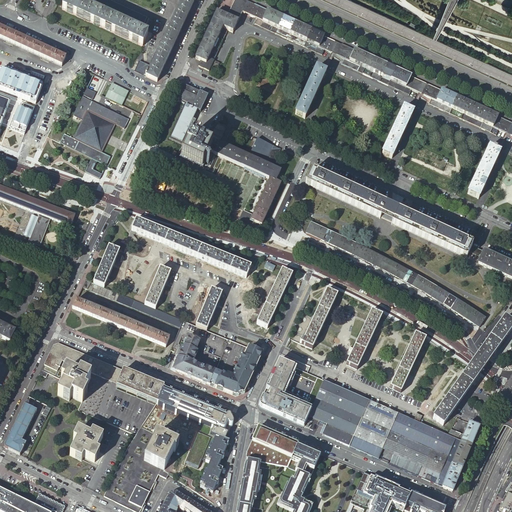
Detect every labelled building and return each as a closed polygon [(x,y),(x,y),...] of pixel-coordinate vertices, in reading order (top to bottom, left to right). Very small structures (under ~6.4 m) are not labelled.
[(74,0),(74,1),(71,0),(65,0),(61,9),(142,46),(147,35),(137,30),(137,29),(133,27),(133,28),(119,22),(120,21),(116,19),(116,20),(98,12),(99,11),(95,9),(95,11),(77,3),(78,1),(75,0),(74,0)] [(80,0),(142,28),(147,17),(109,0),(80,0)] [(178,37),(194,2),(190,0),(181,0),(151,66),(139,61),(135,70),(134,71),(157,82),(178,37)] [(250,3),(243,0),(235,0),(227,17),(217,12),(207,34),(195,59),(201,61),(198,66),(209,71),(211,66),(214,61),(228,31),(233,33),(237,22),(242,13),(244,14),(250,3)] [(254,25),(260,27),(262,22),(267,11),(257,6),(254,5),(249,16),(257,20),(254,25)] [(260,27),(275,34),(283,18),(281,17),(273,14),(267,11),(262,22),(260,27)] [(275,34),(303,47),(311,31),(310,31),(306,29),(292,22),(283,18),(275,34)] [(28,51),(41,57),(49,61),(61,66),(65,58),(34,43),(23,38),(0,27),(0,38),(4,40),(13,44),(28,51)] [(336,43),(311,31),(303,47),(321,55),(324,50),(331,54),(336,43)] [(344,60),(349,49),(336,43),(331,54),(332,54),(335,55),(344,60)] [(354,51),(349,49),(344,60),(341,65),(347,67),(354,51)] [(362,74),(370,78),(377,62),(354,51),(347,67),(362,74)] [(380,82),(387,66),(377,62),(370,78),(380,82)] [(395,70),(387,66),(380,82),(388,86),(395,70)] [(325,72),(316,68),(295,114),(305,119),(326,72),(325,72)] [(423,83),(395,70),(388,86),(408,95),(411,90),(418,94),(423,83)] [(113,83),(112,84),(128,91),(124,98),(126,99),(130,91),(113,83)] [(421,95),(430,99),(435,88),(423,83),(418,94),(419,94),(421,95)] [(106,97),(123,105),(126,99),(124,98),(128,91),(112,84),(106,97)] [(207,96),(183,85),(176,101),(184,105),(168,139),(185,147),(191,133),(187,131),(197,110),(200,111),(200,112),(203,106),(207,96)] [(428,104),(449,114),(456,98),(435,88),(430,99),(428,104)] [(96,94),(87,90),(84,97),(93,101),(96,94)] [(100,180),(102,175),(93,170),(97,162),(106,167),(110,157),(102,153),(108,139),(115,125),(124,129),(129,120),(82,97),(73,116),(82,121),(73,139),(64,135),(59,144),(91,159),(85,172),(88,174),(100,180)] [(468,123),(490,133),(497,117),(496,116),(491,114),(477,108),(456,98),(449,114),(468,123)] [(411,112),(403,108),(382,154),(392,159),(413,112),(411,112)] [(510,123),(497,117),(490,133),(495,135),(498,130),(505,134),(510,123)] [(218,125),(208,139),(218,143),(225,129),(218,125)] [(193,134),(191,133),(185,147),(180,157),(201,167),(203,164),(203,163),(207,165),(208,162),(204,160),(208,152),(213,154),(218,143),(208,139),(208,138),(206,143),(192,137),(193,134)] [(260,141),(256,139),(249,156),(252,158),(272,166),(279,150),(260,141)] [(248,157),(218,143),(213,154),(214,154),(223,158),(240,166),(249,171),(269,180),(275,182),(280,172),(271,168),(252,159),(248,157)] [(493,149),(488,148),(467,194),(478,199),(500,153),(498,152),(496,151),(496,150),(493,148),(493,149)] [(203,163),(203,164),(208,166),(214,154),(213,154),(208,152),(204,160),(208,162),(207,165),(203,163)] [(383,205),(373,200),(311,172),(312,172),(311,171),(305,184),(305,185),(306,184),(308,186),(379,218),(379,219),(380,218),(391,223),(391,224),(391,225),(391,224),(395,226),(462,257),(465,258),(465,259),(468,253),(471,246),(472,246),(471,245),(471,246),(410,218),(401,214),(397,212),(397,211),(396,213),(390,210),(385,207),(385,206),(385,205),(385,206),(383,205)] [(280,185),(275,182),(269,180),(255,211),(266,216),(267,215),(274,198),(280,185)] [(0,187),(0,199),(39,215),(49,219),(70,227),(73,220),(74,216),(67,214),(0,187)] [(261,226),(266,216),(255,211),(253,215),(243,211),(238,221),(254,228),(256,223),(261,226)] [(39,246),(49,219),(39,215),(28,242),(39,246)] [(136,220),(132,230),(174,248),(209,263),(245,278),(250,268),(243,265),(244,263),(241,262),(240,263),(227,258),(228,256),(225,255),(224,257),(211,251),(211,249),(208,248),(208,250),(194,244),(195,243),(192,241),(191,243),(178,237),(179,236),(176,235),(175,236),(162,231),(163,229),(160,228),(159,229),(146,224),(146,222),(143,221),(143,223),(136,220)] [(321,241),(326,230),(311,223),(306,233),(319,240),(321,241)] [(352,255),(357,245),(326,230),(321,241),(341,250),(352,255)] [(382,270),(387,260),(357,245),(352,255),(355,257),(366,262),(374,266),(382,270)] [(478,249),(472,246),(469,253),(480,258),(483,252),(478,249)] [(96,278),(93,284),(104,289),(119,252),(108,248),(105,257),(103,256),(102,259),(103,260),(97,275),(95,274),(94,278),(96,278)] [(483,251),(483,252),(480,258),(477,264),(511,279),(511,264),(483,251)] [(393,276),(402,281),(407,270),(387,260),(382,270),(393,276)] [(266,264),(264,269),(272,273),(274,267),(266,264)] [(144,306),(155,310),(158,304),(159,304),(161,301),(159,301),(165,286),(167,287),(168,284),(166,283),(170,273),(159,269),(144,306)] [(281,270),(256,325),(266,330),(269,323),(271,324),(273,321),(271,320),(278,306),(279,306),(281,303),(279,302),(286,288),(288,289),(289,285),(287,285),(292,275),(281,270)] [(402,281),(407,283),(412,273),(407,270),(402,281)] [(407,283),(414,287),(420,277),(412,273),(407,283)] [(416,288),(431,297),(437,286),(420,277),(414,287),(416,288)] [(93,284),(85,281),(82,288),(100,295),(132,309),(149,316),(181,329),(183,322),(173,317),(155,310),(144,306),(128,299),(104,289),(93,284)] [(434,298),(444,303),(450,293),(437,286),(431,297),(434,298)] [(196,327),(206,331),(209,325),(210,326),(212,323),(210,322),(216,307),(218,308),(219,305),(218,304),(222,295),(211,290),(196,327)] [(301,345),(311,350),(336,296),(326,291),(321,301),(320,300),(318,303),(320,304),(313,318),(311,318),(310,321),(312,322),(305,336),(303,336),(302,339),(303,340),(302,342),(300,341),(299,344),(301,345)] [(449,306),(451,307),(457,297),(450,293),(444,303),(449,306)] [(456,310),(462,300),(457,297),(451,307),(455,310),(456,310)] [(76,300),(72,309),(83,314),(100,321),(103,322),(115,327),(136,336),(138,337),(141,338),(155,344),(157,345),(166,348),(169,340),(138,327),(109,314),(76,300)] [(473,320),(479,310),(462,300),(456,310),(465,315),(472,319),(473,320)] [(473,320),(481,324),(482,322),(484,319),(487,314),(479,310),(473,320)] [(370,312),(345,365),(356,371),(381,317),(370,312)] [(511,329),(511,328),(511,325),(503,319),(498,327),(481,351),(491,358),(492,357),(496,351),(511,329)] [(0,338),(10,343),(15,332),(0,324),(0,338)] [(414,335),(389,389),(399,394),(424,340),(414,335)] [(200,342),(189,337),(186,344),(184,350),(182,349),(177,360),(176,363),(173,370),(174,370),(173,372),(183,376),(187,377),(192,380),(195,381),(199,383),(202,384),(208,386),(209,387),(209,386),(215,373),(204,368),(204,370),(196,367),(197,365),(194,364),(193,363),(198,353),(196,352),(200,342)] [(83,365),(87,356),(72,350),(58,344),(54,346),(44,365),(56,372),(61,361),(68,364),(71,359),(83,365)] [(244,395),(262,355),(256,352),(250,349),(247,348),(233,378),(216,371),(215,373),(209,386),(236,398),(240,396),(244,395)] [(491,358),(481,351),(475,359),(469,368),(470,369),(473,371),(475,373),(477,374),(479,375),(486,366),(491,358)] [(89,373),(95,360),(87,356),(83,365),(81,369),(80,373),(87,377),(89,373)] [(103,363),(95,360),(89,373),(111,382),(117,369),(105,364),(103,363)] [(41,370),(48,374),(60,380),(65,370),(68,364),(61,361),(56,372),(44,365),(42,368),(41,370)] [(283,396),(295,369),(278,361),(260,401),(261,404),(263,409),(270,413),(287,420),(303,427),(308,418),(311,409),(283,396)] [(470,369),(469,368),(432,419),(442,427),(450,416),(479,375),(477,374),(475,373),(473,371),(470,369)] [(117,385),(123,371),(117,369),(111,382),(117,385)] [(283,396),(311,409),(319,393),(324,382),(306,374),(295,369),(283,396)] [(90,378),(87,377),(80,373),(77,377),(65,370),(60,380),(64,382),(62,385),(57,396),(69,402),(71,398),(81,403),(86,393),(84,391),(90,378)] [(117,386),(158,403),(162,392),(163,390),(164,388),(163,388),(135,376),(123,371),(117,385),(117,386)] [(349,448),(369,402),(324,382),(319,393),(337,401),(326,426),(322,436),(349,448)] [(148,401),(157,404),(158,403),(117,386),(116,388),(148,401)] [(169,392),(163,390),(162,392),(193,405),(224,417),(224,415),(220,413),(218,413),(207,408),(205,407),(195,403),(193,402),(183,398),(181,397),(171,393),(169,392)] [(162,392),(158,403),(157,405),(163,407),(165,408),(175,412),(177,413),(182,415),(187,417),(189,418),(199,422),(201,423),(202,423),(211,427),(213,428),(218,430),(219,429),(222,430),(223,430),(225,429),(227,424),(227,425),(228,426),(228,427),(229,427),(230,427),(231,427),(232,427),(232,426),(232,425),(232,424),(232,423),(230,419),(230,418),(229,418),(229,417),(228,417),(227,417),(226,417),(226,418),(225,418),(224,417),(193,405),(162,392)] [(337,401),(319,393),(308,418),(326,426),(337,401)] [(40,408),(42,403),(28,397),(26,401),(40,408)] [(369,402),(349,448),(377,460),(389,432),(397,414),(371,403),(369,402)] [(6,449),(19,455),(26,443),(21,441),(36,410),(24,404),(5,444),(4,446),(5,448),(6,449)] [(51,408),(44,404),(41,409),(49,412),(51,408)] [(451,465),(461,470),(473,445),(447,435),(446,436),(436,431),(418,423),(413,421),(404,417),(397,414),(389,432),(400,437),(387,465),(417,478),(427,455),(451,465)] [(447,435),(473,445),(481,426),(469,422),(464,434),(452,429),(447,435)] [(227,433),(219,429),(218,430),(213,428),(211,427),(202,423),(198,432),(197,432),(185,463),(198,469),(199,464),(200,465),(202,460),(205,461),(215,437),(228,442),(228,441),(229,441),(225,439),(227,433)] [(131,443),(100,495),(113,502),(133,511),(140,511),(142,509),(129,502),(137,487),(150,493),(158,475),(161,471),(161,470),(144,461),(153,442),(151,441),(155,435),(178,446),(141,427),(136,435),(131,443)] [(258,427),(245,461),(250,462),(260,463),(287,468),(289,463),(289,462),(297,445),(258,427)] [(77,430),(73,440),(76,441),(69,456),(81,461),(83,457),(92,462),(94,463),(99,453),(96,451),(102,437),(92,432),(90,436),(77,430)] [(175,452),(178,446),(155,435),(151,441),(153,442),(144,461),(161,470),(164,471),(174,451),(175,452)] [(205,461),(210,463),(218,466),(221,458),(222,458),(223,458),(223,457),(224,455),(223,454),(228,442),(215,437),(205,461)] [(313,473),(320,455),(316,453),(306,449),(297,445),(289,462),(300,467),(313,473)] [(452,492),(457,480),(446,475),(451,465),(427,455),(417,478),(438,487),(452,492)] [(250,462),(245,461),(244,465),(237,506),(242,507),(252,508),(253,500),(256,500),(256,499),(259,484),(259,483),(260,480),(260,479),(261,474),(258,474),(260,463),(250,462)] [(218,466),(210,463),(200,487),(213,492),(216,484),(217,484),(218,484),(219,482),(219,481),(218,481),(218,480),(223,468),(218,466)] [(457,480),(461,470),(451,465),(446,475),(457,480)] [(166,479),(168,475),(161,471),(158,475),(166,479)] [(289,511),(308,511),(311,506),(305,503),(300,501),(301,498),(302,497),(305,490),(303,490),(308,478),(307,477),(298,473),(295,479),(295,480),(291,479),(285,492),(284,495),(283,497),(279,505),(280,505),(284,508),(289,509),(288,511),(289,511)] [(362,511),(381,511),(386,497),(387,496),(391,487),(391,486),(372,477),(371,477),(367,475),(367,476),(362,474),(359,481),(355,490),(350,504),(363,510),(362,511)] [(40,492),(42,485),(27,480),(25,487),(40,492)] [(129,502),(142,509),(143,506),(150,493),(137,487),(129,502)] [(405,506),(410,495),(404,492),(391,487),(387,496),(386,497),(389,498),(392,500),(404,505),(405,506)] [(0,489),(0,511),(61,511),(64,507),(39,495),(34,507),(0,489)] [(160,511),(175,511),(176,510),(176,509),(177,507),(179,506),(180,507),(179,508),(183,511),(184,510),(187,511),(206,511),(176,492),(170,494),(160,511)] [(511,495),(508,493),(504,499),(502,503),(500,506),(497,506),(496,507),(494,511),(493,511),(511,511),(511,510),(511,495)] [(404,508),(402,511),(443,511),(444,510),(410,495),(405,506),(404,508)]
